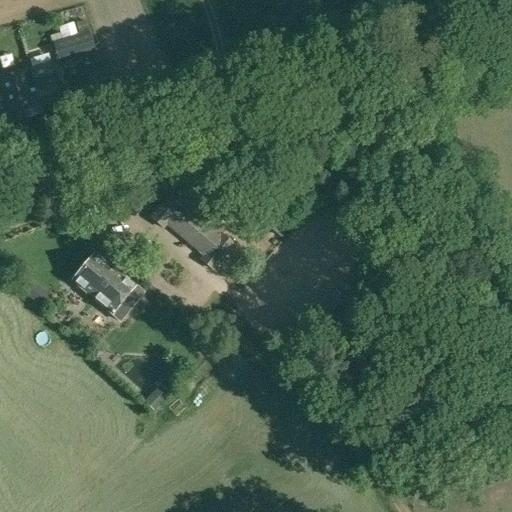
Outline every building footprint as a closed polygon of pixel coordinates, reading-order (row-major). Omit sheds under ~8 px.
[(75,23),(78,33),(88,30),(85,21),(75,23)] [(51,41),(59,64),(95,53),(88,30),(78,33),(51,41)] [(37,94),(43,112),(59,107),(51,82),(56,81),(50,62),(30,68),(34,82),(35,87),(24,90),(26,97),(37,94)] [(0,106),(5,124),(43,112),(37,94),(26,97),(24,90),(35,87),(34,82),(30,68),(0,77),(0,106)] [(184,250),(196,260),(216,236),(203,226),(203,227),(166,197),(166,196),(154,186),(134,211),(147,220),(153,212),(191,242),(184,250)] [(287,230),(272,219),(267,226),(281,238),(287,230)] [(72,280),(119,321),(143,292),(95,253),(72,280)] [(33,300),(42,288),(35,283),(26,294),(33,300)] [(154,394),(146,403),(155,411),(163,402),(154,394)]
